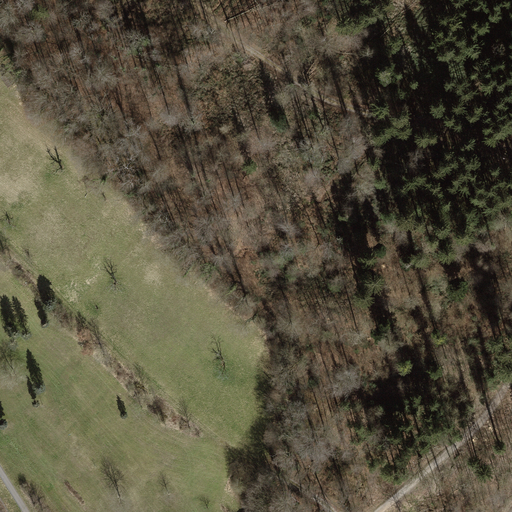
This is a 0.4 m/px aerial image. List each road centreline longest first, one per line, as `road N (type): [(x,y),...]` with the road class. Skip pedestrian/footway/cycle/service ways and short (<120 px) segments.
road 1 (track): [(334,511),(217,443),(0,239)]
road 2 (track): [(511,380),(471,430),(375,511)]
